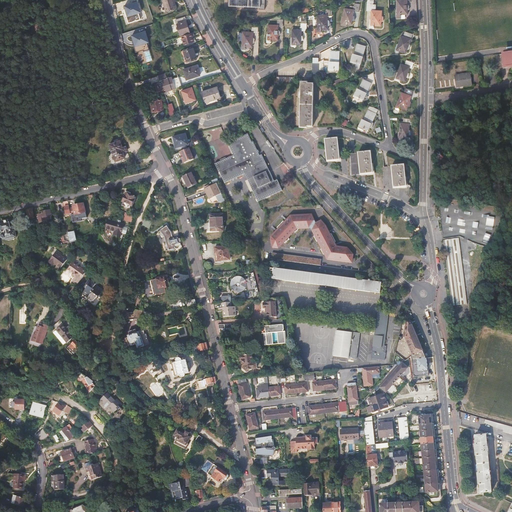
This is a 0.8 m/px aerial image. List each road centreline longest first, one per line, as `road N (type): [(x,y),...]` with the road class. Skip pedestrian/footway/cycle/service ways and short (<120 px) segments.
road 1 (residential): [(250,494),(167,169)]
road 2 (residential): [(242,85),(362,33),(374,44),(390,150)]
road 3 (residential): [(0,214),(167,169)]
road 4 (residential): [(423,163),(422,0)]
road 5 (secondary): [(403,278),(307,175)]
road 6 (residential): [(148,130),(126,84),(107,0)]
road 7 (residential): [(423,216),(323,173),(308,154)]
